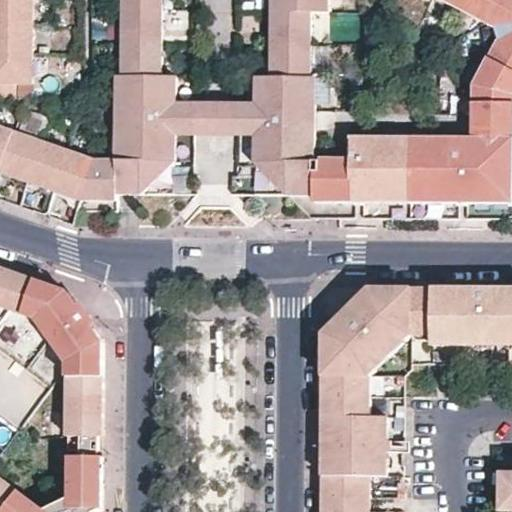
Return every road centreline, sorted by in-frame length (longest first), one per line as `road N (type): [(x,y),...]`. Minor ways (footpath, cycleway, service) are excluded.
road 1 (residential): [(144,258),(142,511)]
road 2 (secondary): [(291,511),(290,258)]
road 3 (secondary): [(290,258),(511,257)]
road 4 (residential): [(144,258),(72,253),(0,228)]
road 5 (residential): [(144,258),(290,258)]
road 6 (residential): [(453,511),(455,422),(511,423)]
